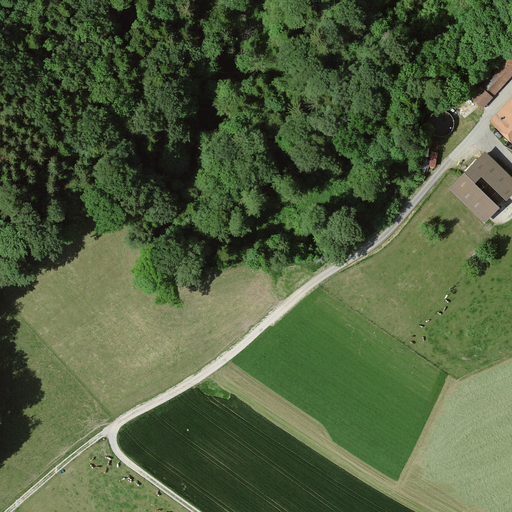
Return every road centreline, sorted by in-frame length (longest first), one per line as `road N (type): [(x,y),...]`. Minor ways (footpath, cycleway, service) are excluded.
road 1 (residential): [(511,91),(382,232),(320,273),(218,364),(116,424),(120,456),(196,511)]
road 2 (track): [(116,424),(7,511)]
